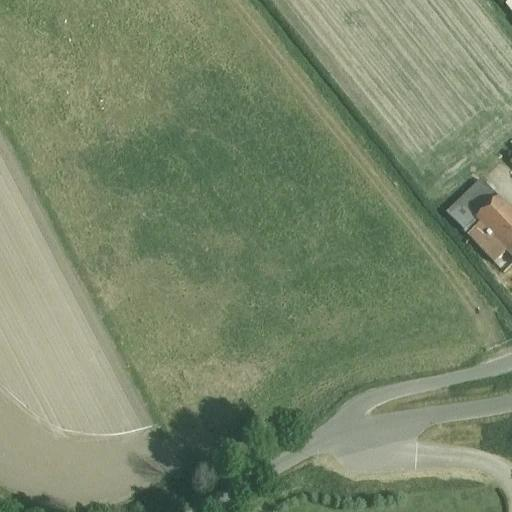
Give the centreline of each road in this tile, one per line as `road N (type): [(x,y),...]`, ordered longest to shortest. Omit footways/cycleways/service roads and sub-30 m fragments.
road 1 (unclassified): [(340,435),(367,405),(401,390),(511,364)]
road 2 (unclassified): [(511,404),(340,435)]
road 3 (unclassified): [(340,435),(207,511)]
